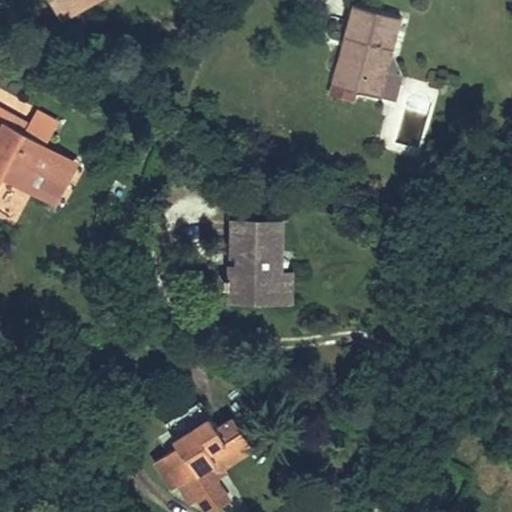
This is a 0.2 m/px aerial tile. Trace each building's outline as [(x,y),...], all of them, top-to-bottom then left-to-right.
[(78,23),(112,5),(109,0),(25,0),(42,29),(72,13),(78,23)] [(72,13),(42,29),(47,40),(78,23),(72,13)] [(381,111),(402,28),(352,14),(344,46),(355,49),(345,87),(361,91),(358,105),(381,111)] [(345,87),(355,49),(344,46),(331,98),(358,105),(361,91),(345,87)] [(48,160),(14,143),(19,133),(0,124),(0,186),(12,192),(22,173),(38,181),(48,160)] [(48,160),(38,181),(22,173),(12,192),(48,211),(69,171),(48,160)] [(228,322),(278,318),(275,269),(281,269),(278,233),(225,237),(228,271),(234,271),(235,282),(225,283),(228,322)] [(276,283),(278,318),(296,317),(294,282),(276,283)] [(165,461),(207,443),(200,426),(158,444),(165,461)] [(246,465),(232,433),(207,443),(165,461),(142,471),(155,502),(170,495),(176,511),(184,511),(190,510),(190,511),(220,511),(211,489),(222,485),(218,477),(246,465)] [(435,509),(440,511),(453,511),(465,490),(449,482),(435,509)]
